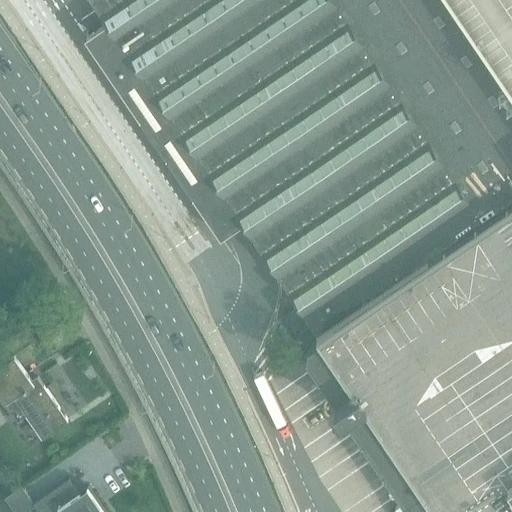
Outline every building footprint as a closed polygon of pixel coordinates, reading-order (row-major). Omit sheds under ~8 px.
[(511,511),(511,0),(93,0),(105,17),(241,216),(310,317),(297,326),(295,338),(304,352),(323,340),(331,351),(355,387),(332,403),(330,412),(340,414),(362,398),(394,445),(428,496),(439,511),(511,511)] [(105,17),(82,33),(218,232),(241,216),(105,17)] [(41,437),(66,419),(37,379),(31,383),(11,354),(0,361),(0,397),(3,403),(12,397),(41,437)] [(69,476),(33,501),(34,503),(40,511),(61,511),(62,511),(61,511),(106,511),(87,485),(86,485),(88,488),(81,493),(69,476)] [(7,494),(5,496),(11,505),(13,503),(27,493),(21,484),(7,494)]
